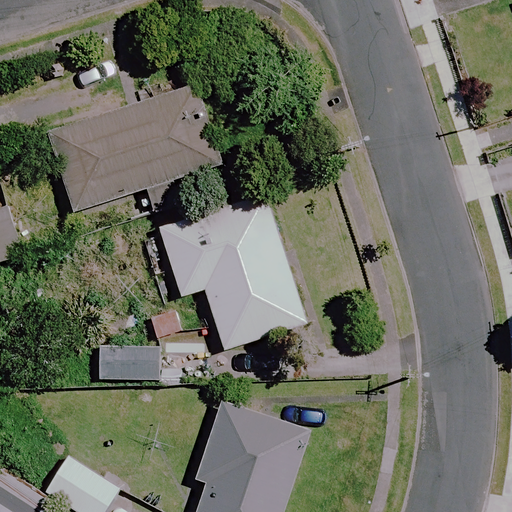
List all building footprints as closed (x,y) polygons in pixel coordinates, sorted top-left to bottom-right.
[(221,167),(194,89),(47,140),(74,217),(145,192),(153,216),(180,207),(172,184),(221,167)] [(308,327),(268,199),(159,233),(180,300),(204,292),(224,353),(308,327)] [(0,266),(25,259),(9,208),(0,210),(0,266)] [(154,384),(158,352),(98,346),(95,378),(154,384)] [(284,511),(311,437),(223,406),(197,481),(209,485),(199,511),(284,511)] [(108,511),(121,493),(67,458),(43,495),(68,511),(108,511)] [(53,511),(56,509),(0,471),(0,511),(53,511)]
